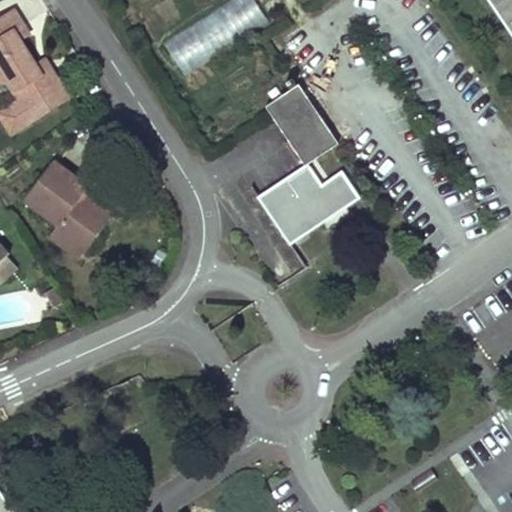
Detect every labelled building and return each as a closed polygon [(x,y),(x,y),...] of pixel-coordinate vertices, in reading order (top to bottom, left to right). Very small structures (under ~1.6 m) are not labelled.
[(254,0),(230,0),(163,42),(183,75),(268,22),(254,0)] [(511,0),(498,0),(511,20),(511,0)] [(14,9),(0,18),(0,79),(8,82),(19,99),(0,112),(0,115),(12,135),(71,97),(52,67),(42,74),(36,65),(20,40),(30,33),(14,9)] [(296,31),(286,38),(317,87),(327,80),(296,31)] [(42,74),(52,67),(46,58),(36,65),(42,74)] [(295,77),(288,81),(291,87),(298,82),(295,77)] [(302,84),(268,105),(307,164),(340,143),(302,84)] [(54,162),(25,201),(58,225),(54,230),(85,251),(110,218),(81,196),(85,190),(88,186),(54,162)] [(307,164),(265,191),(298,240),(361,197),(344,170),(330,179),(333,183),(324,189),(307,164)] [(110,218),(114,213),(96,200),(97,198),(85,190),(81,196),(110,218)] [(265,191),(259,195),(292,244),(298,240),(265,191)] [(85,251),(54,230),(49,237),(80,259),(85,251)] [(0,283),(16,270),(6,259),(0,263),(0,283)] [(54,309),(64,304),(55,289),(46,294),(54,309)] [(432,470),(411,484),(417,493),(438,479),(432,470)] [(0,511),(17,511),(0,485),(0,511)]
